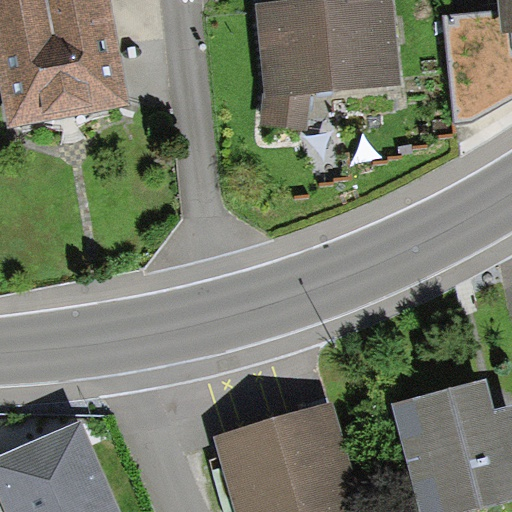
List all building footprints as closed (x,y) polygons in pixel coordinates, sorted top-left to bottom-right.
[(125,108),(105,0),(0,0),(0,78),(9,128),(125,108)] [(511,27),(511,0),(503,0),(505,28),(511,27)] [(386,1),(263,13),(272,103),(395,90),(386,1)] [(487,381),(396,406),(424,511),(462,511),(511,499),(511,409),(496,414),(487,381)] [(362,511),(333,405),(218,436),(238,511),(362,511)] [(119,511),(77,421),(0,457),(0,489),(9,511),(119,511)] [(9,511),(0,489),(0,511),(9,511)]
